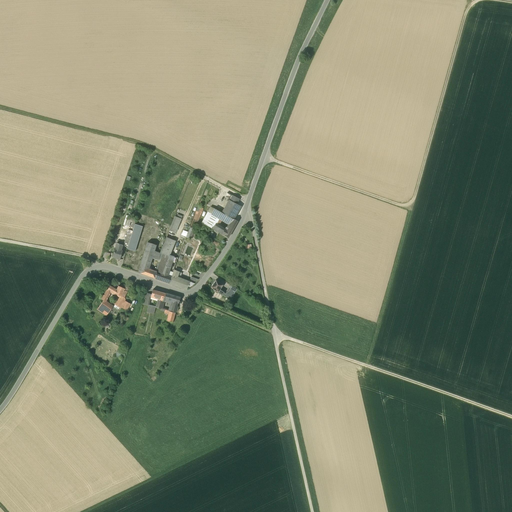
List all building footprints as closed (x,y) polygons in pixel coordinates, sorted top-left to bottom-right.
[(238,199),(233,196),(230,201),(236,204),(238,199)] [(192,225),(194,225),(203,200),(200,199),(191,224),(192,225)] [(229,201),(222,213),(233,220),(234,219),(233,219),(240,207),(236,204),(230,201),(229,201)] [(219,216),(212,212),(209,218),(218,224),(221,219),(230,224),(229,225),(234,228),(237,222),(233,220),(222,213),(221,213),(219,216)] [(180,219),(174,217),(168,231),(174,234),(180,219)] [(218,224),(209,218),(206,224),(215,230),(217,226),(218,224)] [(143,225),(135,222),(132,232),(127,247),(127,249),(134,251),(143,225)] [(229,225),(226,231),(217,226),(215,230),(228,238),(234,228),(229,225)] [(127,247),(132,232),(127,230),(124,241),(118,239),(116,243),(122,245),(127,247)] [(166,254),(168,255),(174,241),(166,237),(162,247),(159,253),(166,255),(166,254)] [(137,272),(141,273),(146,257),(148,251),(153,254),(154,251),(159,253),(162,247),(145,242),(137,272)] [(120,250),(115,249),(112,257),(119,259),(122,251),(120,250)] [(109,260),(111,253),(105,251),(102,258),(109,260)] [(159,264),(158,267),(164,270),(165,266),(166,265),(168,259),(165,258),(166,255),(159,253),(154,251),(153,254),(148,251),(146,257),(151,259),(156,261),(156,262),(159,264)] [(177,259),(169,255),(168,259),(166,265),(170,267),(174,269),(177,259)] [(141,273),(147,275),(148,271),(151,259),(146,257),(141,273)] [(164,270),(158,267),(156,273),(155,274),(161,276),(164,270)] [(171,277),(169,283),(186,290),(189,289),(193,286),(195,285),(189,282),(180,279),(182,273),(174,270),(171,277)] [(167,275),(162,273),(161,276),(155,274),(154,278),(169,283),(171,277),(167,276),(167,275)] [(215,280),(211,287),(212,289),(212,290),(214,292),(215,291),(218,292),(220,289),(222,285),(215,280)] [(110,286),(102,299),(104,300),(105,301),(110,292),(113,288),(110,286)] [(124,289),(118,286),(118,287),(116,290),(113,288),(110,292),(119,296),(121,296),(124,291),(124,289)] [(227,293),(224,297),(231,301),(238,291),(232,286),(227,293)] [(165,294),(153,290),(151,294),(150,298),(157,300),(163,301),(164,298),(165,294)] [(119,296),(114,303),(115,304),(113,306),(114,307),(117,310),(118,309),(120,307),(120,308),(124,302),(125,301),(123,298),(126,292),(124,291),(121,296),(119,296)] [(179,298),(165,294),(164,298),(168,300),(171,300),(173,301),(172,305),(176,306),(179,298)] [(105,301),(104,300),(97,309),(106,316),(112,306),(113,307),(113,306),(112,306),(105,301)] [(129,304),(124,302),(121,307),(126,310),(129,304)] [(233,305),(227,302),(224,309),(230,312),(233,305)] [(155,307),(148,305),(143,304),(142,310),(147,312),(154,313),(155,307)] [(161,308),(155,307),(154,313),(164,315),(169,316),(170,311),(161,308)] [(170,330),(173,317),(169,316),(164,315),(163,318),(161,327),(170,330)]
